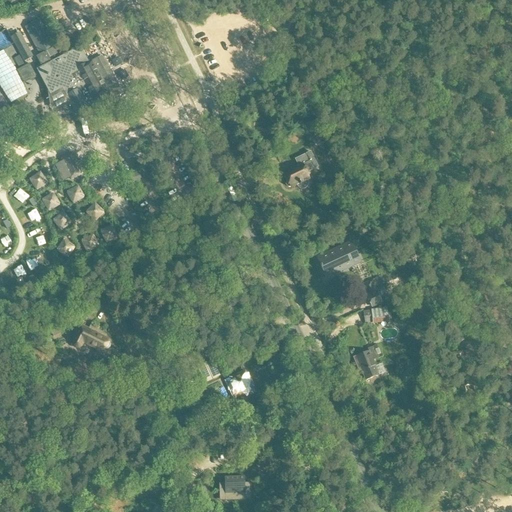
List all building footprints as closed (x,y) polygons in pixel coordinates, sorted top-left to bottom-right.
[(40,19),(24,27),(43,61),(58,53),(40,19)] [(33,57),(20,33),(11,38),(24,62),(33,57)] [(89,64),(80,47),(36,71),(50,96),(62,89),(76,115),(95,105),(100,102),(104,109),(114,104),(111,100),(122,94),(117,86),(113,88),(107,76),(97,59),(89,64)] [(20,70),(16,72),(18,76),(23,84),(29,81),(30,82),(36,79),(35,78),(36,77),(29,65),(25,67),(20,70)] [(319,121),(310,126),(317,142),(326,138),(319,121)] [(63,182),(68,180),(69,181),(84,174),(74,153),(61,159),(63,162),(54,165),(63,182)] [(307,181),(306,178),(308,177),(304,168),(305,168),(303,165),(310,162),(307,154),(296,160),(299,167),(284,174),(287,180),(286,181),(285,182),(285,183),(285,184),(286,185),(287,185),(288,186),(289,186),(295,183),(296,185),(299,187),(302,188),(305,186),(307,184),(307,181)] [(143,180),(140,172),(119,178),(121,187),(143,180)] [(40,174),(37,176),(29,182),(36,192),(48,184),(40,174)] [(78,187),(77,187),(66,193),(72,205),(85,199),(78,187)] [(53,194),(52,194),(41,201),(48,213),(60,206),(53,194)] [(33,199),(29,201),(33,208),(37,205),(33,199)] [(94,203),(93,204),(85,213),(96,223),(105,213),(94,203)] [(63,213),(59,216),(53,221),(61,232),(72,224),(63,213)] [(7,221),(3,223),(7,230),(11,228),(7,221)] [(111,226),(100,231),(106,244),(117,240),(111,226)] [(93,235),(87,238),(81,241),(87,254),(99,248),(93,235)] [(63,240),(56,251),(68,259),(75,248),(63,240)] [(352,243),(318,259),(327,277),(361,261),(352,243)] [(381,303),(371,281),(362,285),(367,296),(366,296),(372,308),(381,303)] [(373,327),(372,323),(388,321),(387,307),(371,309),(371,310),(363,311),(364,321),(365,324),(366,324),(366,328),(373,327)] [(60,325),(56,327),(48,330),(51,338),(63,333),(60,325)] [(109,343),(111,339),(111,338),(96,331),(95,332),(81,325),(72,345),(72,346),(73,348),(75,349),(76,350),(78,350),(79,350),(81,349),(84,343),(104,353),(106,350),(107,350),(108,350),(109,350),(109,349),(110,349),(110,348),(110,347),(111,347),(111,346),(110,346),(110,345),(110,344),(109,344),(109,343)] [(355,358),(360,369),(361,369),(366,382),(379,376),(379,375),(385,373),(381,364),(375,367),(373,361),(383,357),(378,345),(368,350),(369,352),(355,358)] [(220,375),(213,359),(198,366),(205,382),(220,375)] [(228,380),(236,396),(246,392),(247,396),(255,392),(248,378),(249,378),(247,372),(228,380)] [(225,493),(235,493),(235,479),(225,479),(225,493)] [(235,479),(235,493),(235,496),(246,496),(246,479),(235,479)]
